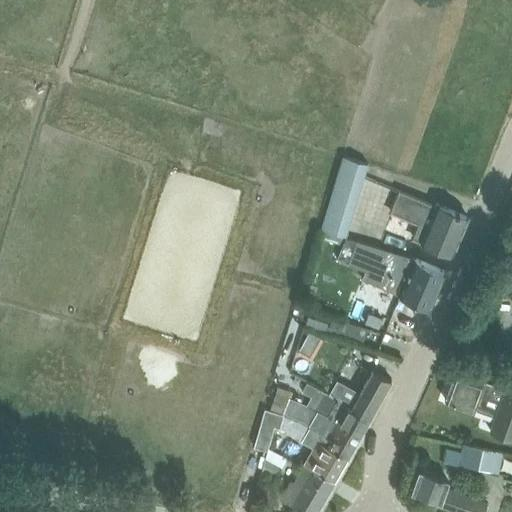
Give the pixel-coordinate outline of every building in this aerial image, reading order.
[(344,155),(322,228),(344,235),(366,162),(344,155)] [(467,216),(448,209),(398,188),(388,212),(416,224),(410,237),(452,254),(467,216)] [(396,294),(410,300),(429,308),(444,271),(414,258),(413,259),(321,230),(319,238),(342,245),(337,258),(365,270),(362,279),(396,293),(396,294)] [(308,316),(305,325),(324,331),(327,322),(308,316)] [(309,333),(302,344),(310,349),(317,338),(309,333)] [(327,416),(361,434),(391,380),(372,369),(354,401),(339,393),(328,415),(327,416)] [(453,373),(444,398),(463,405),(475,409),(475,408),(487,412),(495,415),(490,430),(511,437),(511,394),(503,392),(505,387),(486,380),(485,385),(472,380),(453,373)] [(306,382),(302,391),(311,395),(306,404),(317,409),(326,414),(335,397),(315,387),(306,382)] [(282,411),(288,395),(276,391),(271,407),(282,411)] [(254,446),(267,451),(268,447),(269,448),(274,426),(279,427),(283,414),(264,409),(254,446)] [(324,445),(347,457),(361,434),(327,416),(328,415),(326,414),(317,409),(309,423),(311,424),(330,434),(324,445)] [(335,479),(347,457),(324,445),(330,434),(311,424),(301,440),(311,445),(302,461),(335,479)] [(465,442),(459,464),(498,473),(503,451),(465,442)] [(288,457),(269,448),(268,447),(267,451),(262,470),(277,479),(288,457)] [(292,481),(290,480),(281,498),(306,511),(315,511),(335,479),(302,461),(296,473),(297,474),(292,481)] [(438,505),(458,511),(485,511),(489,503),(481,499),(448,487),(450,481),(435,475),(436,474),(433,473),(432,474),(419,470),(412,490),(440,500),(438,505)]
